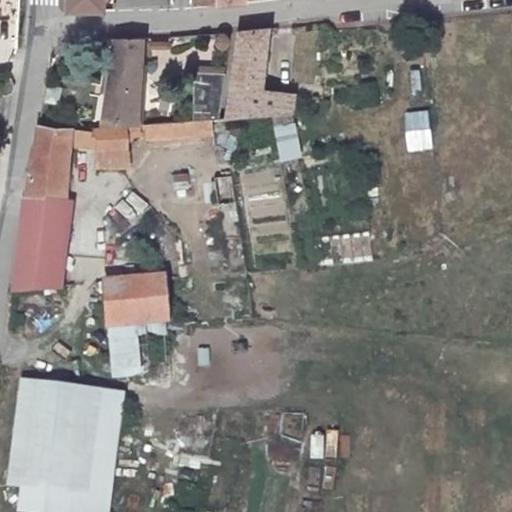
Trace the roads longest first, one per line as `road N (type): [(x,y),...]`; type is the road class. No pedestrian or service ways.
road 1 (unclassified): [(40,34),(376,0)]
road 2 (residential): [(0,253),(40,34)]
